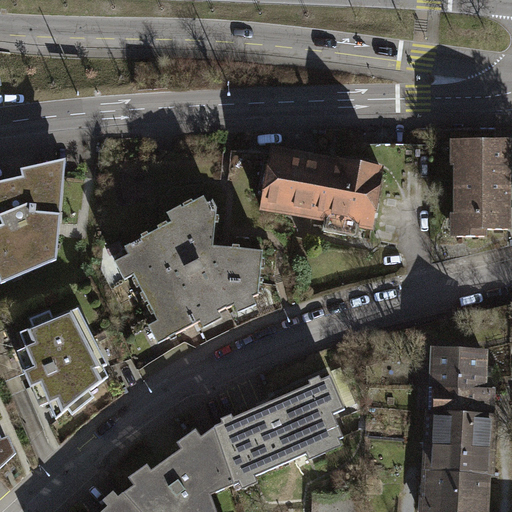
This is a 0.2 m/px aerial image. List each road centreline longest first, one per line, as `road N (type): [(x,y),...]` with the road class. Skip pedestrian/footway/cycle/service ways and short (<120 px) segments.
road 1 (residential): [(24,511),(102,439),(246,349),(511,277)]
road 2 (primary): [(0,28),(245,36),(511,72)]
road 3 (primary): [(0,122),(478,96),(511,86)]
